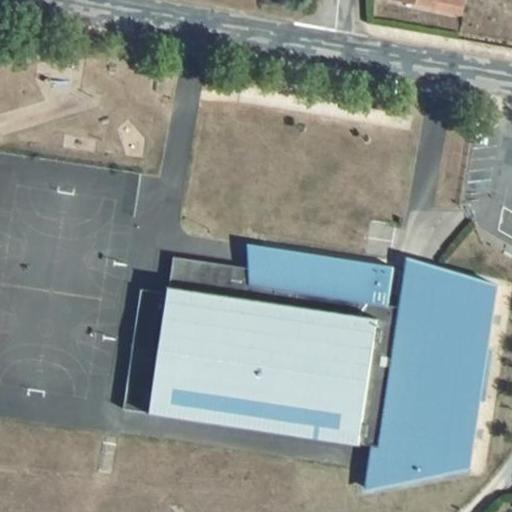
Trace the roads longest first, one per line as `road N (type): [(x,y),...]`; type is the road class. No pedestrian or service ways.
road 1 (residential): [(31,0),(335,53)]
road 2 (residential): [(335,53),(511,84)]
